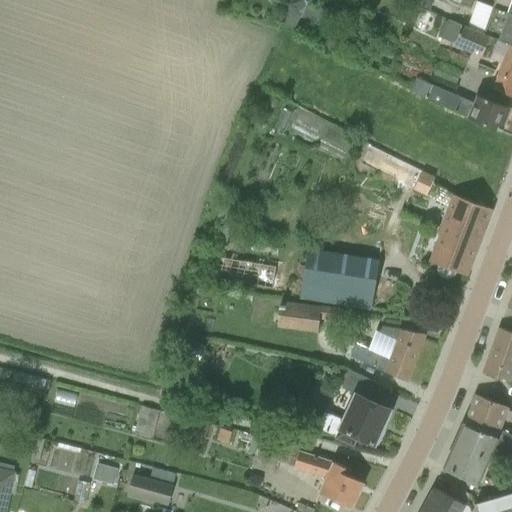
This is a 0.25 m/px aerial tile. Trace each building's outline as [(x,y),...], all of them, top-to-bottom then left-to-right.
[(293,29),(299,17),(307,2),(303,0),(290,5),(288,4),(279,21),(293,29)] [(420,0),(419,5),(429,9),(432,0),(420,0)] [(508,44),(511,45),(511,0),(494,0),(492,8),(476,2),(467,26),(489,36),(508,44)] [(299,17),(328,30),(336,15),(308,1),(307,2),(299,17)] [(480,57),(489,36),(467,26),(447,18),(439,37),(453,43),(452,45),(480,57)] [(511,45),(508,44),(491,86),(511,95),(511,45)] [(431,75),(455,85),(461,72),(437,62),(431,75)] [(410,90),(500,131),(510,108),(508,107),(507,108),(475,94),(472,102),(416,78),(410,90)] [(274,131),(281,134),(292,112),(283,108),(273,129),(271,129),(269,133),(272,134),(274,131)] [(433,177),(369,147),(360,163),(425,195),(433,177)] [(210,241),(224,245),(237,195),(222,191),(210,241)] [(465,275),(490,209),(452,194),(427,261),(437,264),(435,269),(438,274),(441,277),(445,279),(450,278),(454,275),(456,271),(465,275)] [(307,247),(299,295),(370,310),(378,259),(307,247)] [(204,255),(200,277),(271,287),(275,266),(204,255)] [(279,301),(276,326),(317,331),(318,319),(353,323),(354,309),(279,301)] [(348,359),(404,380),(422,332),(399,328),(399,321),(381,318),(379,332),(375,330),(368,347),(355,341),(348,359)] [(511,332),(498,327),(482,371),(509,381),(511,375),(511,374),(511,332)] [(324,411),(316,427),(334,435),(333,438),(353,445),(356,436),(373,443),(373,442),(375,442),(376,442),(390,413),(390,412),(390,411),(389,409),(389,408),(381,407),(390,388),(349,370),(341,387),(352,392),(340,419),(324,411)] [(474,394),(462,424),(496,437),(492,448),(498,450),(507,454),(510,453),(511,448),(511,435),(500,430),(508,407),(474,394)] [(22,417),(32,420),(36,405),(26,402),(22,417)] [(134,432),(151,437),(158,410),(141,405),(134,432)] [(462,424),(443,466),(478,482),(488,461),(494,463),(498,450),(492,448),(496,437),(462,424)] [(331,460),(298,450),(298,451),(260,438),(250,467),(275,475),(279,462),(293,467),(293,468),(323,478),(317,491),(350,507),(362,481),(346,474),(349,468),(331,460)] [(33,463),(70,473),(73,462),(35,453),(33,463)] [(99,479),(104,461),(84,455),(78,473),(99,479)] [(0,511),(3,511),(14,466),(0,462),(0,511)] [(126,494),(167,505),(173,485),(132,474),(126,494)] [(73,498),(85,501),(90,482),(78,479),(73,498)] [(432,487),(418,511),(467,511),(466,511),(469,507),(463,504),(469,494),(451,484),(445,494),(432,487)] [(511,511),(511,492),(473,504),(475,511),(511,511)]
